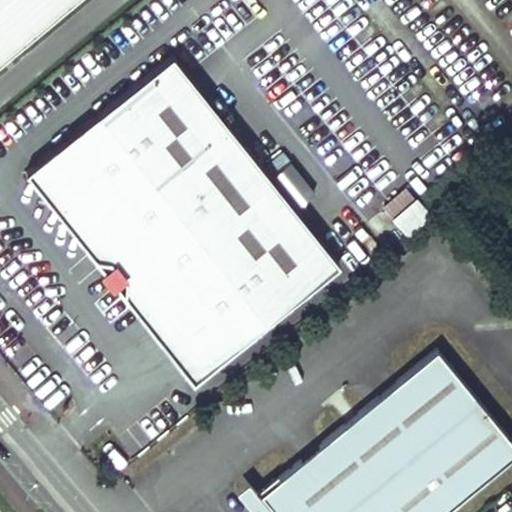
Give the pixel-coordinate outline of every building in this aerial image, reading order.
[(0,0),(0,58),(69,0),(0,0)] [(339,261),(170,54),(25,172),(194,379),(339,261)] [(381,205),(407,234),(431,213),(405,184),(381,205)] [(261,489),(279,511),(346,511),(412,459),(482,402),(437,347),(309,451),(261,489)] [(412,459),(346,511),(438,511),(511,452),(511,438),(482,402),(412,459)] [(275,511),(247,477),(236,487),(255,511),(275,511)]
